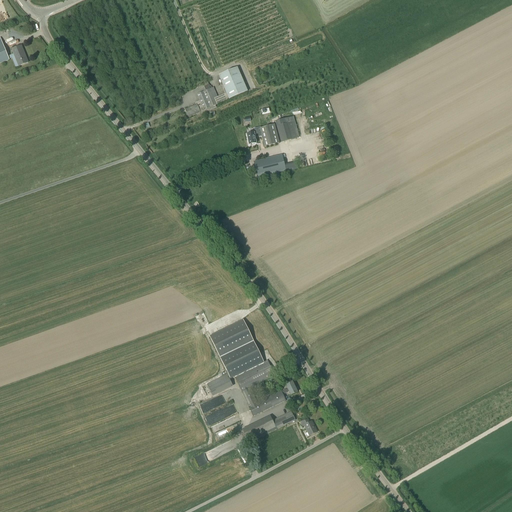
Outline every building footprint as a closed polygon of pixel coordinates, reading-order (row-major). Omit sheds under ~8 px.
[(0,38),(0,64),(10,61),(0,38)] [(21,46),(12,50),(18,67),(28,63),(21,46)] [(226,93),(217,98),(213,88),(212,88),(211,87),(210,87),(209,85),(204,87),(206,91),(197,94),(200,101),(195,103),(196,105),(185,110),(188,117),(200,112),(207,109),(208,111),(216,108),(215,105),(247,92),(237,68),(219,76),(226,93)] [(299,138),(295,122),(277,127),(282,143),(292,140),(299,138)] [(275,125),(260,128),(254,129),(255,135),(247,137),(249,145),(257,144),(256,141),(258,140),(258,137),(262,136),(264,147),(280,143),(275,125)] [(286,171),(282,155),(254,162),(258,178),(286,171)] [(230,379),(234,377),(241,391),(275,375),(268,361),(264,362),(244,320),(210,336),(230,379)] [(233,387),(227,375),(207,384),(212,397),(233,387)] [(250,388),(242,392),(249,407),(248,407),(253,417),(286,401),(283,395),(289,392),(291,396),(298,393),(292,382),(286,385),(287,389),(281,392),(281,391),(257,403),(250,388)] [(291,412),(273,421),(270,416),(242,429),(248,443),(296,421),(291,412)] [(302,427),(304,427),(309,437),(317,432),(312,421),(310,422),(308,420),(301,423),(302,427)]
